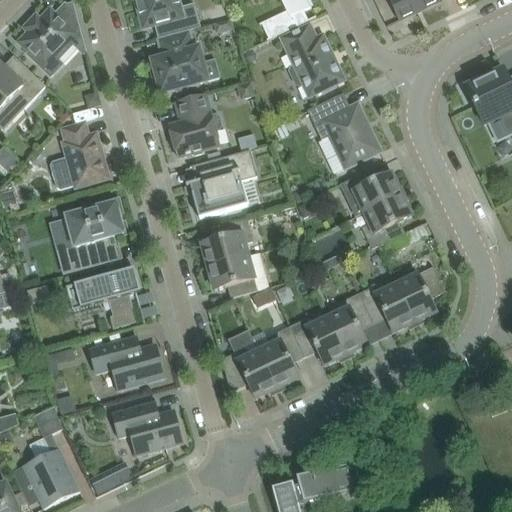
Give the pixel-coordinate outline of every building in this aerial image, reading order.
[(181,9),(178,0),(134,0),(136,5),(140,5),(143,14),(139,15),(143,31),(155,28),(159,41),(189,33),(201,30),(194,6),(181,9)] [(280,0),(288,14),(261,26),(262,27),(269,41),(269,42),(309,24),(309,22),(304,13),(311,9),(306,0),(280,0)] [(440,0),(391,0),(402,22),(442,3),(440,0)] [(85,50),(74,8),(73,5),(72,5),(73,9),(69,10),(65,6),(55,17),(50,12),(41,22),(38,19),(26,32),(29,34),(19,45),(29,54),(27,56),(51,79),(63,66),(55,59),(70,43),(79,52),(80,51),(85,50)] [(231,20),(222,23),(214,26),(217,36),(234,31),(231,20)] [(344,83),(323,39),(316,42),(310,28),(282,41),(289,55),(295,68),(291,70),(290,74),(296,87),(300,88),(304,87),(310,99),(344,83)] [(159,41),(163,59),(152,63),(155,74),(151,75),(155,92),(160,91),(161,97),(176,93),(176,95),(189,91),(188,89),(209,83),(199,49),(194,51),(189,33),(159,41)] [(246,56),(246,61),(250,64),(255,61),(255,56),(250,53),(246,56)] [(0,127),(9,118),(2,112),(12,101),(24,112),(46,89),(19,64),(9,74),(0,65),(0,127)] [(498,144),(511,137),(511,132),(511,130),(511,129),(511,128),(511,79),(508,81),(504,71),(499,74),(499,73),(498,73),(498,74),(494,76),(494,75),(493,76),(493,77),(487,79),(486,77),(468,85),(469,88),(466,90),(484,127),(489,125),(498,144)] [(249,84),(236,88),(238,98),(243,101),(253,98),(249,84)] [(88,96),(85,101),(88,110),(100,106),(96,93),(88,96)] [(370,132),(365,122),(366,122),(366,120),(365,121),(358,107),(351,111),(344,96),(308,114),(322,143),(330,139),(346,171),(381,154),(371,133),(372,133),(371,132),(370,132)] [(182,125),(170,129),(179,160),(192,156),(195,158),(202,156),(203,153),(220,149),(215,133),(219,132),(221,128),(219,119),(216,117),(211,118),(205,97),(176,105),(182,125)] [(76,191),(110,181),(105,163),(103,162),(101,155),(102,154),(97,136),(89,138),(85,125),(62,132),(66,145),(63,145),(67,160),(53,165),(50,169),(56,190),(62,193),(76,189),(76,191)] [(258,180),(250,153),(190,170),(191,171),(194,170),(198,185),(187,188),(187,189),(190,189),(199,221),(248,208),(242,184),(258,180)] [(349,183),(340,188),(345,198),(350,208),(359,204),(365,216),(402,198),(392,176),(380,182),(375,171),(349,183)] [(300,193),(293,196),(297,206),(308,201),(306,195),(300,193)] [(412,219),(402,198),(365,216),(370,227),(362,231),(372,252),(379,249),(406,236),(400,225),(412,219)] [(99,208),(100,210),(65,220),(72,245),(70,249),(59,252),(65,275),(87,269),(86,267),(95,264),(96,267),(121,260),(117,246),(111,248),(109,241),(125,236),(119,216),(122,215),(119,202),(99,208)] [(309,203),(297,208),(302,220),(314,215),(309,203)] [(203,247),(209,270),(249,259),(245,247),(254,245),(248,222),(212,232),(215,243),(203,247)] [(406,236),(379,249),(384,260),(411,247),(406,236)] [(231,301),(258,294),(249,259),(209,270),(215,293),(228,290),(231,301)] [(446,295),(435,270),(418,278),(414,271),(405,276),(408,283),(397,288),(415,325),(437,315),(431,302),(446,295)] [(138,297),(131,272),(67,290),(73,313),(110,303),(114,319),(111,319),(114,331),(137,325),(130,297),(136,296),(136,298),(138,297)] [(382,285),(359,297),(374,327),(387,321),(394,335),(415,325),(397,288),(386,293),(382,285)] [(48,288),(28,294),(31,306),(48,301),(51,300),(48,288)] [(271,290),(263,294),(269,305),(276,302),(271,290)] [(6,296),(1,297),(5,311),(17,307),(13,294),(6,296)] [(340,316),(329,321),(346,358),(368,348),(361,333),(374,327),(359,297),(336,308),(340,316)] [(325,369),(346,358),(329,321),(294,338),(305,360),(318,354),(325,369)] [(271,349),(260,354),(278,391),(299,381),(292,367),(305,360),(294,338),(290,330),(267,341),(271,349)] [(156,348),(140,353),(136,339),(90,352),(97,377),(113,373),(119,393),(165,380),(156,348)] [(74,351),(46,358),(48,367),(57,364),(76,359),(74,351)] [(256,402),(278,391),(260,354),(248,360),(244,352),(222,362),(231,396),(249,387),(256,402)] [(174,414),(158,418),(155,406),(157,406),(156,404),(113,416),(120,441),(132,438),(137,459),(183,446),(174,414)] [(45,441),(63,432),(58,421),(55,409),(34,419),(45,441)] [(16,417),(0,420),(0,428),(2,435),(18,427),(16,417)] [(9,434),(0,438),(0,442),(4,451),(12,447),(13,443),(9,434)] [(37,463),(24,469),(40,504),(44,511),(45,511),(80,495),(72,476),(69,478),(66,471),(68,470),(59,452),(52,437),(45,441),(30,448),(37,463)] [(363,491),(356,466),(298,482),(300,490),(295,492),(299,508),(363,491)] [(92,483),(98,497),(111,490),(105,477),(92,483)] [(0,511),(19,511),(6,485),(0,488),(0,511)] [(294,488),(273,493),(278,511),(300,511),(299,508),(295,492),(294,488)]
